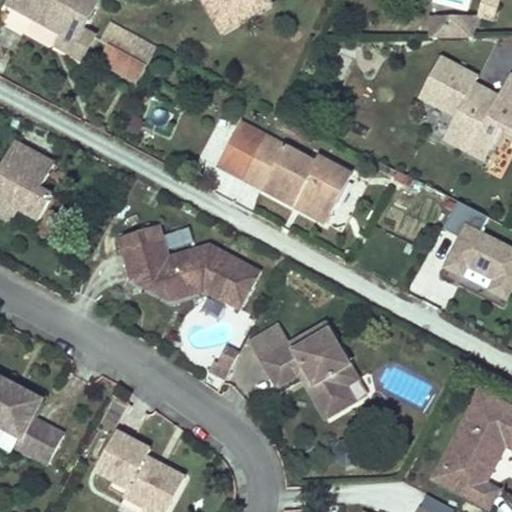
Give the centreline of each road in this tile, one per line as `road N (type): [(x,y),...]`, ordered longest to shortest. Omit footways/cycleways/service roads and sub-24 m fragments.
road 1 (residential): [(511,361),(0,81)]
road 2 (residential): [(263,511),(263,475),(248,444),(221,417),(0,289)]
